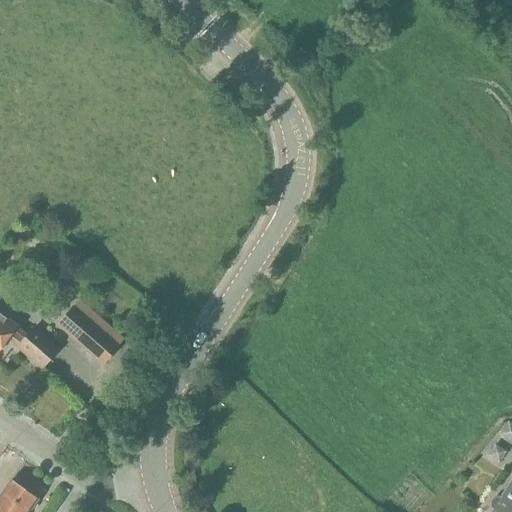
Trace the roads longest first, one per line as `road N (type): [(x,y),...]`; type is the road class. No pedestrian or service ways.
road 1 (tertiary): [(155,497),(152,439),(161,409),(287,210),(300,167),(295,128),(265,81),(181,0)]
road 2 (unclassified): [(155,497),(119,502),(0,419)]
